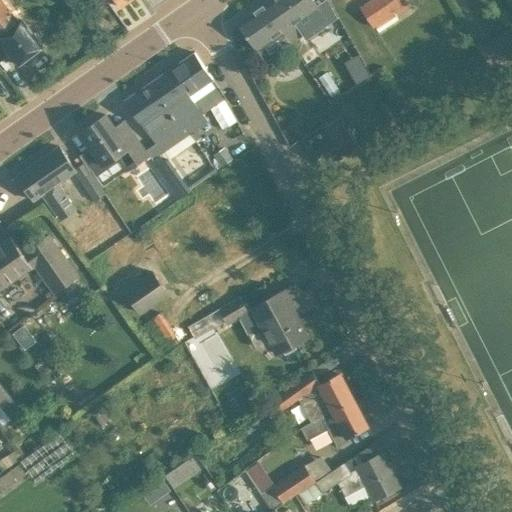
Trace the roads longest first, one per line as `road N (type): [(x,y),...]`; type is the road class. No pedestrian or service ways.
road 1 (residential): [(454,489),(197,7)]
road 2 (tertiary): [(0,151),(197,7)]
